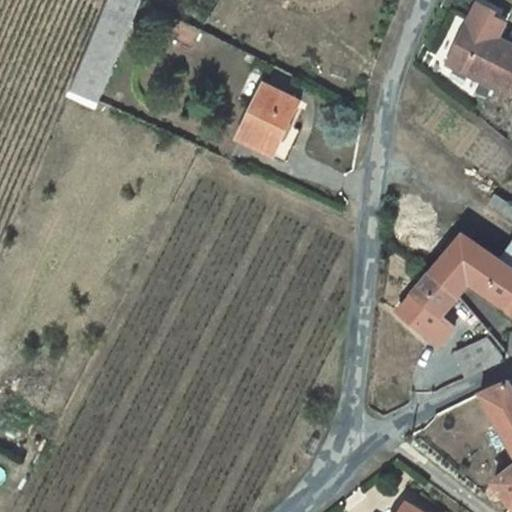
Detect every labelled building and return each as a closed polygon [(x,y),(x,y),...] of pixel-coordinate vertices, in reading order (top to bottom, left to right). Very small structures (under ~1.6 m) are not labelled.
[(136,0),(107,0),(72,84),(101,96),(141,2),(136,0)] [(478,69),(511,85),(511,83),(511,45),(495,38),(502,22),(490,16),(493,12),(475,4),(448,61),(476,74),(478,69)] [(276,155),(289,125),(300,100),(266,85),(241,140),(276,155)] [(300,129),(289,125),(276,155),(286,159),(300,129)] [(511,271),(459,230),(426,275),(458,299),(469,285),(511,318),(511,271)] [(458,299),(426,275),(411,296),(442,319),(458,299)] [(442,319),(411,296),(396,315),(427,338),(442,319)] [(491,335),(455,353),(467,377),(503,359),(491,335)] [(511,437),(511,384),(487,395),(511,437)] [(511,467),(492,481),(488,484),(487,487),(487,490),(490,494),(492,495),(497,496),(500,494),(511,509),(511,507),(511,467)]
